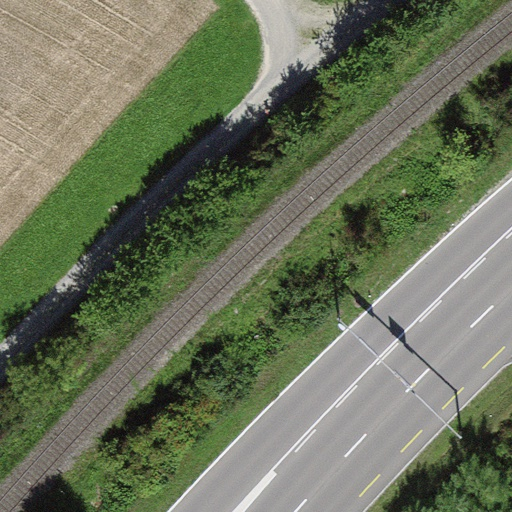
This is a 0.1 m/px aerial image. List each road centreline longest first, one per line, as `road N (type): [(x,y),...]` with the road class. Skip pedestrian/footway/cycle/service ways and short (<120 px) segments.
road 1 (track): [(0,369),(315,48),(381,0)]
road 2 (secondary): [(511,232),(453,268),(203,511)]
road 3 (secondary): [(301,511),(511,293)]
